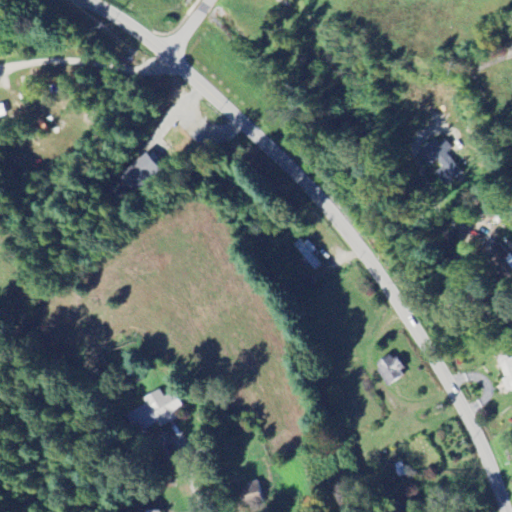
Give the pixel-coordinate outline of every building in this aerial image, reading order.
[(0,117),(8,117),(6,106),(0,106),(0,117)] [(444,154),(449,149),(442,140),(437,145),(432,139),(415,153),(428,167),(435,161),(441,168),(434,174),(446,188),(462,175),(444,154)] [(122,177),(133,194),(164,174),(153,157),(122,177)] [(310,254),(314,250),(305,238),(293,247),(311,271),(319,265),(310,254)] [(511,276),(511,261),(496,242),(481,255),(505,283),(511,276)] [(395,355),(375,363),(384,386),(404,378),(395,355)] [(511,359),(498,363),(504,392),(511,390),(511,359)] [(127,416),(137,435),(159,424),(162,429),(178,422),(174,413),(185,408),(178,392),(165,399),(161,392),(144,400),(147,406),(127,416)] [(242,490),(247,507),(265,501),(260,484),(242,490)]
